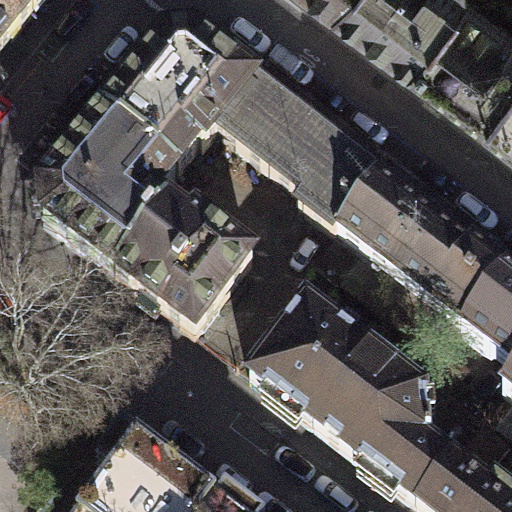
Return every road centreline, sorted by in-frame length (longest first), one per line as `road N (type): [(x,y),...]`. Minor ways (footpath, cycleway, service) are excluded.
road 1 (residential): [(312,511),(0,270)]
road 2 (residential): [(236,0),(511,205)]
road 3 (residential): [(0,157),(120,0)]
